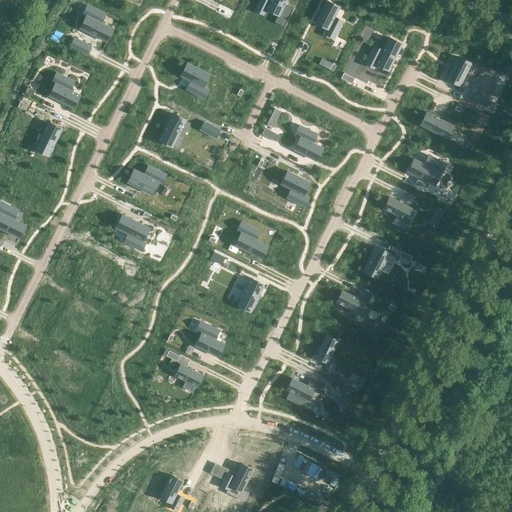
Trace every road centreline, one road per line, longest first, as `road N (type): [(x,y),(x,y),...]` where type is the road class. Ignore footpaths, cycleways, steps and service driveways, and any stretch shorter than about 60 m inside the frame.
road 1 (residential): [(162,25),(0,345)]
road 2 (residential): [(230,423),(377,133)]
road 3 (unclassified): [(371,476),(511,194)]
road 4 (residential): [(377,133),(162,25)]
road 5 (residential): [(230,423),(170,433),(138,449),(80,511)]
road 6 (residential): [(0,370),(41,430),(57,511)]
road 7 (residential): [(371,476),(297,437),(230,423)]
